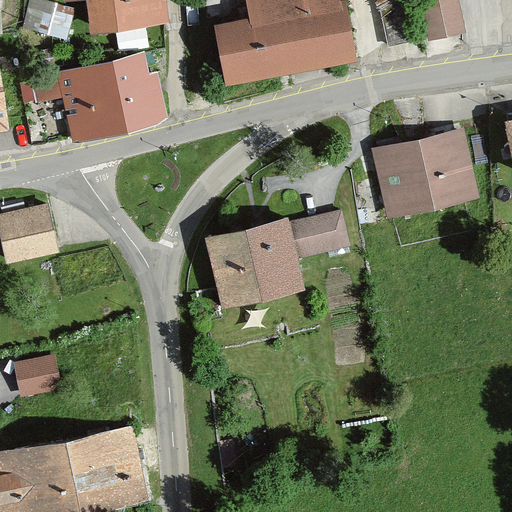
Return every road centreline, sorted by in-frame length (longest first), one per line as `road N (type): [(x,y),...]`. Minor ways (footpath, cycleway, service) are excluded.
road 1 (tertiary): [(69,161),(315,102)]
road 2 (tertiary): [(159,276),(197,204),(315,102)]
road 3 (tertiary): [(181,511),(159,276)]
road 4 (tertiary): [(315,102),(511,66)]
road 5 (tertiary): [(159,276),(69,161)]
